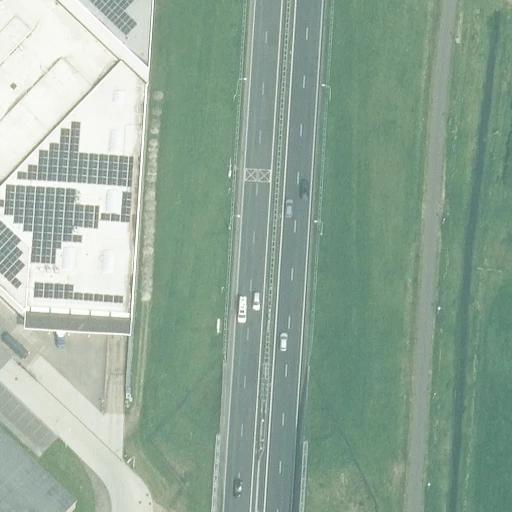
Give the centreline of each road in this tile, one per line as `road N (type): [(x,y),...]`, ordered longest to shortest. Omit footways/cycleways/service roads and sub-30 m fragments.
road 1 (unclassified): [(412,511),(449,0)]
road 2 (trunk): [(268,0),(236,511)]
road 3 (trunk): [(279,511),(310,0)]
road 4 (unclassified): [(125,511),(118,482),(0,370)]
